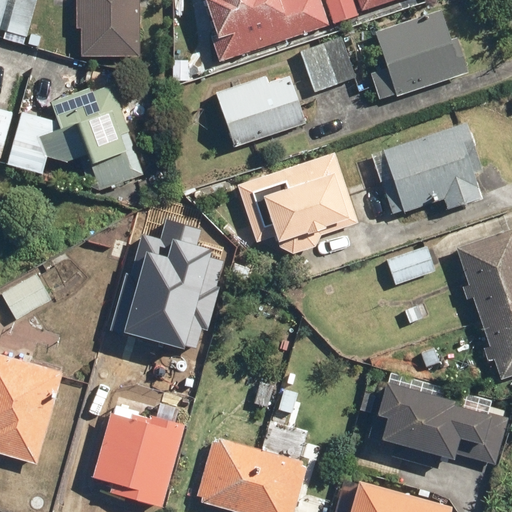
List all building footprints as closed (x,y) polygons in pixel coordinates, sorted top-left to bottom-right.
[(0,0),(0,28),(27,36),(36,0),(0,0)] [(74,0),(74,27),(80,28),(80,56),(138,56),(138,0),(74,0)] [(320,0),(206,0),(217,33),(210,36),(219,62),(329,25),(320,0)] [(352,0),(324,0),(332,23),(358,15),(352,0)] [(357,0),(361,10),(391,0),(357,0)] [(442,9),(374,31),(386,66),(369,71),(379,99),(395,94),(396,97),(469,73),(457,37),(452,39),(442,9)] [(341,37),(299,51),(313,92),(355,77),(341,37)] [(188,60),(173,60),(173,80),(188,80),(188,60)] [(266,75),(215,92),(233,147),(306,123),(290,75),(268,82),(266,75)] [(44,173),(47,161),(50,168),(79,158),(87,183),(98,190),(142,174),(110,80),(51,101),(60,127),(55,129),(57,121),(19,112),(7,164),(44,173)] [(0,153),(11,112),(0,108),(0,153)] [(482,171),(467,124),(384,149),(393,176),(381,180),(392,213),(404,209),(404,212),(445,199),(448,208),(482,198),(474,173),(482,171)] [(358,224),(334,153),(236,185),(257,241),(276,236),(279,247),(318,235),(358,224)] [(111,328),(184,348),(186,343),(197,346),(202,327),(208,329),(227,262),(210,257),(212,250),(197,245),(201,230),(165,220),(160,238),(142,233),(131,274),(126,273),(111,328)] [(511,373),(511,229),(456,248),(500,378),(511,373)] [(426,244),(385,259),(395,285),(436,270),(426,244)] [(52,298),(37,272),(1,292),(16,318),(52,298)] [(438,296),(404,310),(409,323),(443,309),(438,296)] [(434,347),(420,351),(425,367),(440,362),(434,347)] [(62,373),(0,355),(0,452),(37,463),(62,373)] [(274,385),(259,380),(253,402),(267,406),(274,385)] [(457,400),(387,380),(378,413),(387,416),(381,438),(395,442),(391,454),(437,467),(440,454),(456,458),(458,454),(496,464),(509,419),(456,404),(457,400)] [(298,392),(284,388),(278,409),(292,413),(298,392)] [(131,417),(111,411),(92,476),(112,482),(109,491),(161,506),(185,424),(152,414),(151,419),(132,413),(131,417)] [(219,443),(212,441),(196,495),(201,496),(200,500),(240,511),(292,511),(306,465),(301,464),(302,460),(221,437),(219,443)] [(451,511),(454,506),(360,480),(350,511),(451,511)]
